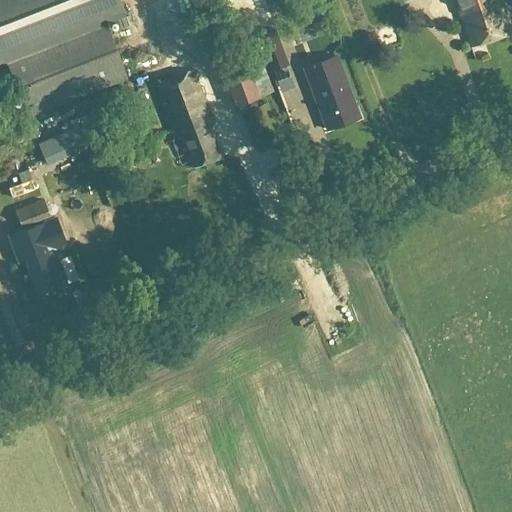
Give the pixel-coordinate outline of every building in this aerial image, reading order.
[(116,0),(0,0),(0,63),(5,62),(26,118),(125,80),(103,24),(123,16),(116,0)] [(254,34),(242,0),(219,8),(230,44),(251,35),(257,50),(260,49),(269,72),(285,65),(277,43),(271,45),(266,30),(254,34)] [(475,0),(474,0),(453,0),(460,18),(458,19),(459,21),(479,14),(475,0)] [(511,34),(511,31),(501,0),(474,0),(475,0),(479,14),(459,21),(469,49),(511,34)] [(325,25),(318,5),(303,10),(310,30),(325,25)] [(195,17),(203,37),(218,31),(210,11),(195,17)] [(251,35),(230,44),(232,49),(213,57),(222,77),(221,77),(232,107),(258,98),(258,97),(271,93),(255,50),(257,50),(251,35)] [(334,58),(302,70),(325,131),(357,119),(334,58)] [(153,87),(173,139),(178,137),(190,168),(220,157),(208,126),(212,124),(193,72),(153,87)] [(265,105),(239,115),(253,152),(279,141),(265,105)] [(62,159),(83,150),(74,129),(51,138),(62,159)] [(0,186),(7,205),(44,192),(36,169),(0,182),(0,186)] [(49,223),(42,202),(14,212),(21,232),(49,223)] [(28,257),(23,259),(35,294),(57,286),(44,252),(43,252),(36,234),(21,239),(28,257)] [(347,321),(331,332),(339,343),(355,331),(347,321)]
